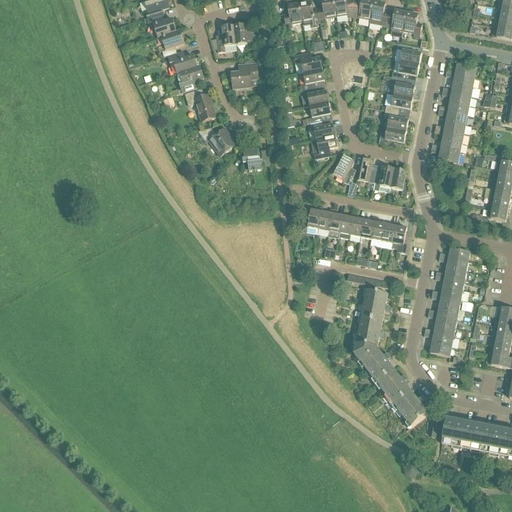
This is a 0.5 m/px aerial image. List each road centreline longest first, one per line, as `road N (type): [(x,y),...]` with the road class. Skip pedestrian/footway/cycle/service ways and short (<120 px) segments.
road 1 (residential): [(511,411),(439,396),(411,365),(422,285)]
road 2 (residential): [(417,163),(361,150),(350,138),(336,63),(369,57)]
road 3 (residential): [(319,320),(330,266),(422,285)]
road 4 (residential): [(429,218),(294,192)]
road 5 (residential): [(417,163),(441,43)]
road 6 (residential): [(247,127),(219,90),(197,21)]
